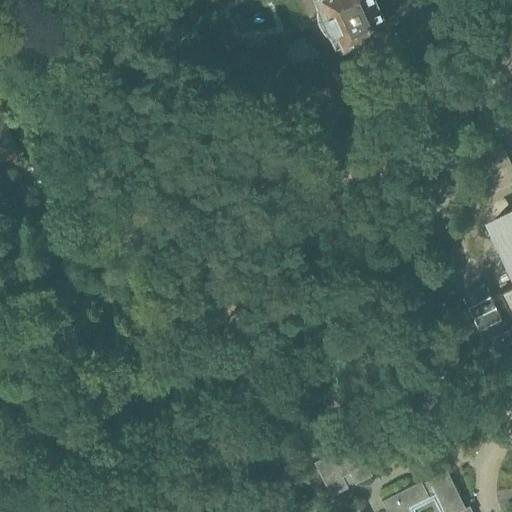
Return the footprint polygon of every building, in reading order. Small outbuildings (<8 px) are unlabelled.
[(321,0),(324,6),(323,7),(323,15),(326,23),(333,29),(334,28),(341,43),(356,36),(358,42),(363,39),(365,44),(379,37),(375,28),(385,23),(375,0),(321,0)] [(336,104),(333,97),(329,87),(320,91),(327,108),(336,104)] [(2,153),(16,147),(4,117),(0,118),(0,158),(4,157),(2,153)] [(0,167),(0,190),(1,195),(2,194),(11,214),(21,210),(12,190),(17,188),(7,165),(0,167)] [(511,288),(505,291),(511,306),(511,215),(502,221),(511,243),(511,288)] [(496,361),(511,353),(511,325),(507,328),(486,283),(464,294),(464,295),(496,361)] [(484,413),(491,426),(498,423),(492,409),(484,413)] [(478,433),(485,429),(479,415),(472,418),(478,433)] [(314,461),(330,494),(348,485),(346,483),(353,479),(355,482),(372,473),(355,440),(338,449),(339,451),(333,455),(331,452),(314,461)] [(467,511),(446,467),(428,475),(429,478),(422,482),(421,479),(381,499),(387,511),(361,511),(359,507),(348,511),(467,511)]
